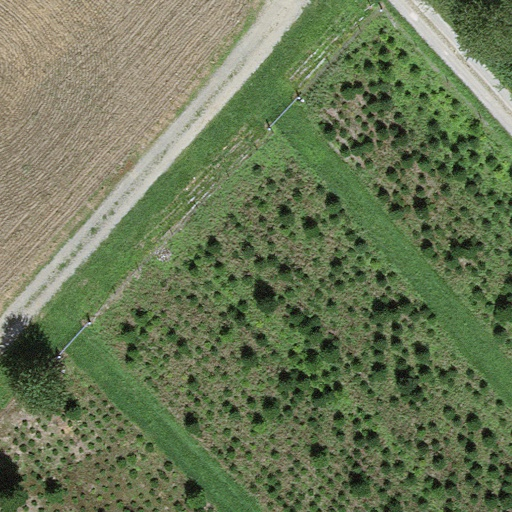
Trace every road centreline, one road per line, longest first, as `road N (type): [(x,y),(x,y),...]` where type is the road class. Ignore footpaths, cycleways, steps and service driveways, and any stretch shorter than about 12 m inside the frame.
road 1 (track): [(0,353),(275,0)]
road 2 (track): [(511,111),(411,0)]
